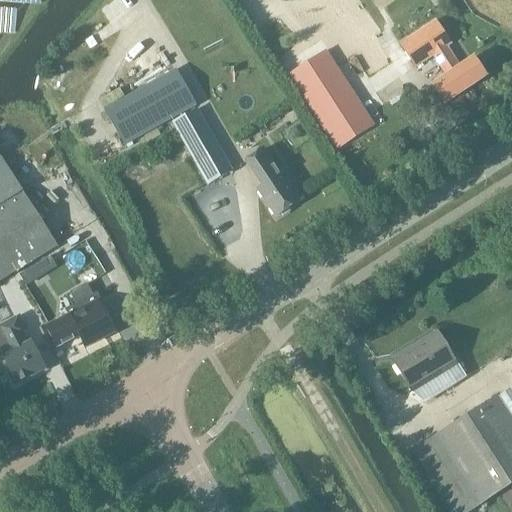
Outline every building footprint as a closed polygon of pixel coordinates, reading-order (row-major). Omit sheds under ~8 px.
[(0,0),(0,29),(29,4),(32,0),(0,0)] [(437,22),(400,46),(415,69),(435,57),(447,49),(452,45),(437,22)] [(448,77),(433,86),(445,105),(473,86),(472,85),(485,76),(474,59),(460,68),(447,49),(435,57),(448,77)] [(330,62),(296,84),(304,97),(328,134),(344,158),(377,136),(330,62)] [(105,111),(108,116),(125,146),(195,107),(176,71),(105,111)] [(209,186),(233,173),(197,110),(173,124),(209,186)] [(262,152),(246,162),(257,177),(260,174),(267,184),(259,190),(278,217),(311,194),(299,177),(294,180),(287,169),(278,175),(272,165),(271,166),(262,152)] [(0,283),(17,272),(57,247),(22,191),(0,204),(0,283)] [(200,257),(201,233),(176,231),(175,256),(200,257)] [(57,247),(17,272),(50,326),(46,328),(57,350),(79,338),(85,349),(115,334),(101,307),(100,308),(94,296),(90,298),(57,247)] [(0,328),(0,352),(3,358),(17,385),(45,370),(32,344),(27,346),(21,335),(25,333),(17,319),(0,328)] [(409,389),(453,362),(437,336),(393,363),(409,389)] [(511,391),(497,401),(511,424),(511,391)] [(484,504),(511,486),(511,424),(497,401),(437,439),(482,511),(486,508),(484,504)]
